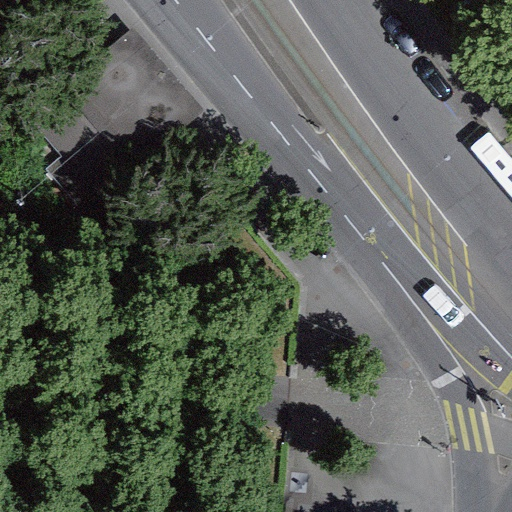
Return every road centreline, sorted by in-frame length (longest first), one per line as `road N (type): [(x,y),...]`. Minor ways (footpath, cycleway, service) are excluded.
road 1 (primary): [(176,0),(420,308)]
road 2 (primary): [(511,261),(332,0)]
road 3 (tertiary): [(420,308),(474,430),(483,511)]
